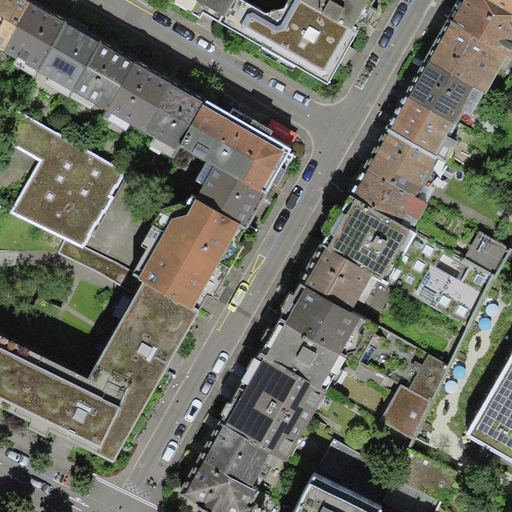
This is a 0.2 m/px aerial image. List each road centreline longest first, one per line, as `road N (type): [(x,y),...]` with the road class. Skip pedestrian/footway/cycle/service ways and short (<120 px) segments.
road 1 (residential): [(122,511),(338,135)]
road 2 (residential): [(338,135),(94,0)]
road 3 (residential): [(338,135),(416,0)]
